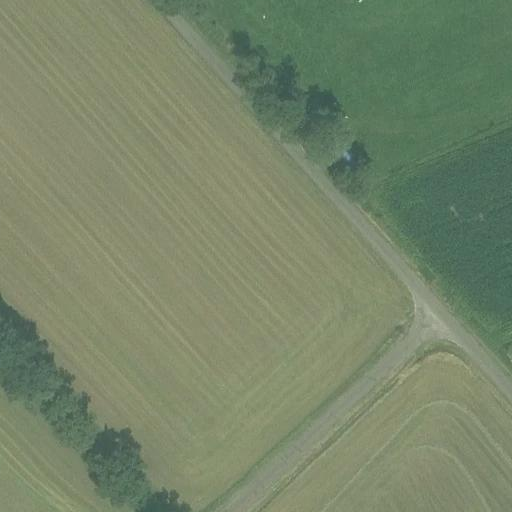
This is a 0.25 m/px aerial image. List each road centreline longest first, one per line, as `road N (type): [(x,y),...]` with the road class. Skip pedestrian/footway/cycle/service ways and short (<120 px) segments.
road 1 (unclassified): [(440,314),(159,0)]
road 2 (unclassified): [(233,511),(440,314)]
